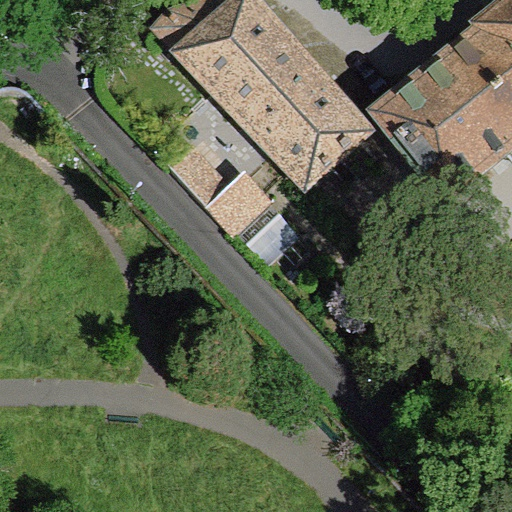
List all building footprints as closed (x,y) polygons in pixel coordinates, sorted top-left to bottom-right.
[(372,140),(248,4),(183,63),(306,200),(372,140)] [(511,17),(378,128),(450,215),(511,164),(511,17)] [(193,151),(169,174),(208,216),(233,193),(193,151)] [(233,193),(208,216),(235,245),(240,241),(270,212),(273,209),(247,180),(233,193)] [(270,212),(240,241),(268,270),(298,241),(270,212)]
